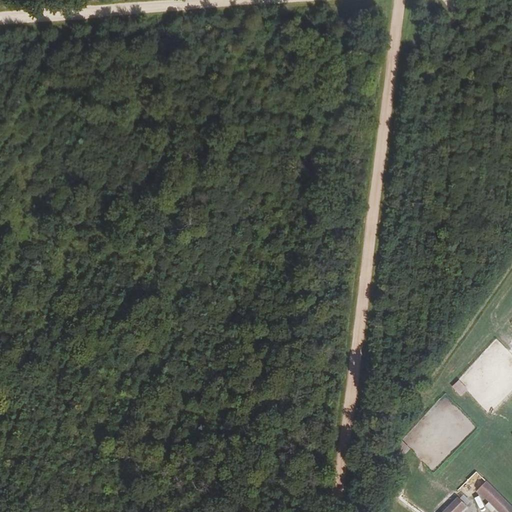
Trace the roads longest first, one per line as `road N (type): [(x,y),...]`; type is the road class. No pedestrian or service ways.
road 1 (track): [(400,0),(336,511)]
road 2 (track): [(0,29),(437,0)]
